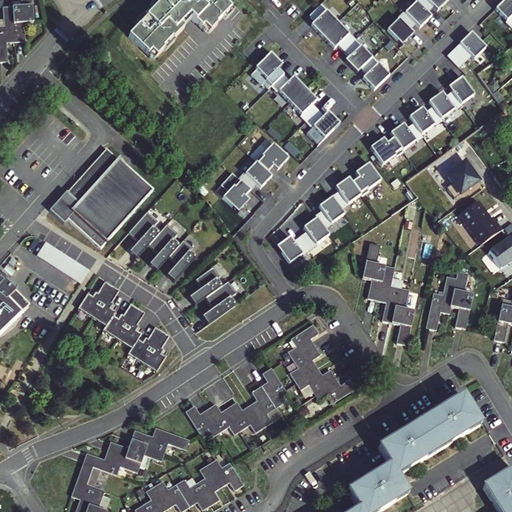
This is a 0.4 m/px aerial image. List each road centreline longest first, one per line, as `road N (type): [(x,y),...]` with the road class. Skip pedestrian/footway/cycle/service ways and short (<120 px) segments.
road 1 (residential): [(294,301),(258,252),(256,236),(368,120)]
road 2 (residential): [(199,363),(164,310),(26,220)]
road 3 (residential): [(199,363),(123,414),(6,467)]
road 4 (residential): [(398,402),(299,461),(260,511)]
road 5 (residential): [(368,120),(277,24),(248,54)]
road 6 (residential): [(368,120),(492,0)]
road 7 (residential): [(398,402),(331,299),(308,294),(294,301)]
road 8 (residential): [(511,420),(469,363),(398,402)]
